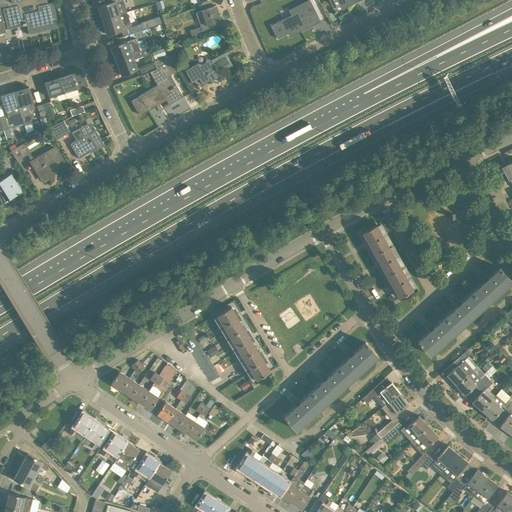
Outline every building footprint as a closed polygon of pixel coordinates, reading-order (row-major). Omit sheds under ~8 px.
[(0,0),(0,32),(5,32),(5,29),(7,29),(8,29),(22,25),(22,26),(23,26),(23,25),(27,24),(29,34),(43,30),(43,31),(44,31),(44,30),(58,27),(53,2),(52,2),(52,3),(48,4),(46,0),(0,0)] [(106,4),(98,6),(102,19),(127,12),(123,0),(106,0),(108,3),(106,4)] [(337,0),(342,10),(361,0),(337,0)] [(290,36),(312,25),(307,16),(315,12),(310,1),(290,11),(295,22),(285,27),(290,36)] [(204,17),(207,26),(221,21),(221,19),(222,19),(220,14),(219,14),(216,6),(195,13),(198,19),(204,17)] [(130,24),(127,12),(102,19),(107,35),(123,30),(122,26),(130,24)] [(128,28),(129,34),(142,30),(140,24),(128,28)] [(204,33),(201,27),(190,31),(192,38),(204,33)] [(148,29),(142,30),(129,34),(131,40),(150,35),(148,29)] [(116,60),(131,55),(126,42),(111,48),(116,60)] [(14,57),(14,44),(0,44),(0,49),(12,49),(12,57),(14,57)] [(148,48),(131,55),(116,60),(122,75),(137,70),(133,60),(143,56),(143,57),(150,55),(148,48)] [(0,51),(0,59),(12,58),(11,50),(0,51)] [(192,83),(199,79),(202,84),(221,74),(220,72),(232,65),(225,53),(211,61),(206,59),(205,63),(202,65),(198,64),(185,71),(192,83)] [(158,64),(166,61),(164,55),(156,59),(158,64)] [(160,68),(163,74),(154,79),(157,85),(131,101),(140,116),(149,110),(148,109),(165,98),(169,105),(183,97),(170,75),(177,71),(171,61),(160,68)] [(142,75),(144,74),(157,69),(154,63),(139,69),(142,75)] [(59,77),(64,93),(77,89),(72,73),(59,77)] [(64,93),(59,77),(44,82),(49,98),(64,93)] [(13,92),(20,114),(23,123),(24,126),(31,124),(30,120),(32,119),(29,111),(35,109),(33,103),(34,103),(29,87),(13,92)] [(8,118),(10,117),(13,126),(23,123),(20,114),(13,92),(0,96),(5,112),(6,112),(8,118)] [(49,102),(43,104),(47,117),(53,115),(49,102)] [(47,117),(43,104),(37,106),(41,119),(47,117)] [(85,112),(82,106),(70,110),(72,116),(85,112)] [(5,116),(0,117),(0,120),(3,131),(9,129),(5,116)] [(57,140),(64,135),(70,132),(63,121),(50,128),(57,140)] [(102,145),(94,130),(83,136),(79,129),(72,133),(76,140),(70,144),(79,159),(90,152),(89,151),(101,144),(102,145)] [(24,143),(11,151),(17,161),(30,153),(24,143)] [(55,148),(31,162),(42,181),(66,166),(55,148)] [(511,184),(511,162),(502,168),(509,180),(511,184)] [(0,199),(2,204),(0,205),(22,191),(23,192),(12,174),(0,180),(0,199)] [(413,290),(407,279),(376,224),(362,232),(366,240),(365,240),(370,248),(371,247),(378,261),(377,261),(382,269),(383,269),(390,283),(394,291),(395,291),(399,298),(413,290)] [(430,355),(471,319),(511,282),(499,268),(487,279),(484,275),(480,278),(484,282),(460,303),(457,299),(454,302),(457,306),(433,328),(430,324),(426,327),(430,331),(418,341),(430,355)] [(270,371),(266,364),(266,363),(262,356),(261,356),(253,343),(253,342),(249,334),(248,335),(244,328),(239,321),(240,321),(236,313),(235,313),(230,307),(217,315),(256,379),(270,371)] [(323,381),(311,392),(299,402),(296,399),(292,402),(296,406),(284,417),(297,430),(378,356),(365,342),(353,353),(350,350),(346,353),(350,356),(326,378),(323,374),(320,377),(323,381)] [(464,360),(468,357),(464,353),(444,371),(445,371),(448,374),(447,375),(456,385),(472,370),(464,360)] [(132,362),(138,371),(145,366),(139,357),(132,362)] [(153,384),(150,387),(120,367),(110,381),(150,407),(162,390),(153,384)] [(160,384),(164,376),(155,370),(150,377),(160,384)] [(467,392),(471,396),(488,379),(484,374),(480,378),(472,370),(456,385),(464,395),(467,392)] [(186,401),(190,393),(185,390),(190,381),(186,379),(177,396),(186,401)] [(488,379),(471,396),(474,400),(472,402),(482,411),(492,400),(483,392),(492,383),(488,379)] [(374,396),(378,401),(384,397),(388,403),(400,393),(391,382),(382,389),(378,384),(362,399),(366,403),(374,396)] [(397,414),(409,404),(400,393),(388,403),(397,414)] [(496,395),(492,400),(482,411),(492,420),(502,409),(501,408),(502,406),(506,410),(511,403),(511,400),(509,398),(505,403),(496,395)] [(196,410),(200,413),(205,406),(200,403),(196,410)] [(209,413),(215,416),(220,406),(214,403),(209,413)] [(205,406),(200,413),(204,416),(209,409),(205,406)] [(79,430),(86,434),(95,421),(82,413),(69,433),(74,436),(79,430)] [(177,427),(186,434),(195,421),(185,415),(177,427)] [(510,435),(511,432),(511,416),(509,415),(500,427),(510,435)] [(417,436),(428,426),(419,416),(415,419),(413,418),(411,420),(412,422),(407,426),(417,436)] [(396,417),(392,420),(376,434),(380,439),(400,422),(396,417)] [(107,429),(95,421),(86,434),(93,439),(89,446),(94,449),(107,429)] [(195,421),(186,434),(196,440),(204,428),(195,421)] [(380,439),(377,441),(380,445),(384,442),(385,443),(404,427),(400,422),(380,439)] [(438,436),(428,426),(417,436),(427,447),(438,436)] [(111,451),(118,455),(127,442),(115,434),(101,454),(106,457),(111,451)] [(269,444),(272,440),(263,434),(260,438),(269,444)] [(53,443),(51,440),(49,438),(41,446),(45,450),(53,443)] [(139,450),(127,442),(118,455),(125,460),(121,467),(126,470),(139,450)] [(376,449),(372,445),(365,451),(368,455),(376,449)] [(436,459),(446,467),(458,454),(448,445),(436,459)] [(238,468),(248,474),(257,462),(260,456),(250,449),(238,468)] [(280,459),(286,452),(281,449),(276,456),(272,462),(276,465),(280,459)] [(420,467),(421,465),(430,456),(425,452),(407,471),(411,475),(420,467)] [(28,454),(21,467),(35,474),(39,467),(47,471),(50,465),(28,454)] [(276,456),(272,454),(268,459),(272,462),(276,456)] [(468,462),(458,454),(446,467),(456,475),(468,462)] [(140,476),(147,481),(150,477),(159,463),(147,455),(133,475),(138,479),(140,476)] [(434,461),(430,456),(421,465),(426,469),(434,461)] [(257,462),(248,474),(259,482),(267,469),(257,462)] [(159,463),(150,477),(157,481),(153,488),(158,491),(171,471),(159,463)] [(294,487),(299,479),(298,478),(305,467),(301,464),(297,470),(293,476),(289,483),(280,495),(291,503),(299,490),(294,487)] [(35,474),(21,467),(14,480),(36,491),(39,486),(31,482),(35,474)] [(293,476),(297,470),(293,468),(289,473),(293,476)] [(259,482),(270,489),(278,476),(267,469),(259,482)] [(477,491),(487,477),(477,469),(466,483),(477,491)] [(127,476),(124,481),(122,485),(127,488),(133,480),(127,476)] [(278,476),(270,489),(280,495),(289,483),(278,476)] [(452,491),(460,481),(455,477),(447,487),(452,491)] [(484,511),(490,504),(486,501),(498,485),(487,477),(477,491),(473,496),(483,504),(476,511),(484,511)] [(61,480),(57,487),(67,492),(70,487),(61,480)] [(460,481),(452,491),(448,496),(453,500),(465,485),(460,481)] [(299,490),(291,503),(302,510),(314,491),(309,488),(303,484),(300,490),(299,490)] [(97,499),(99,496),(103,489),(98,485),(91,495),(97,499)] [(505,511),(507,511),(511,506),(511,495),(507,492),(497,506),(505,511)] [(9,493),(5,508),(21,511),(23,511),(29,511),(33,499),(9,493)] [(207,511),(208,511),(216,501),(205,494),(193,511),(194,511),(199,511),(202,508),(207,511)] [(323,505),(327,499),(328,498),(324,495),(319,503),(323,505)] [(331,502),(327,499),(323,505),(318,511),(332,511),(333,511),(327,508),(331,502)] [(224,511),(227,508),(216,501),(208,511),(224,511)]
